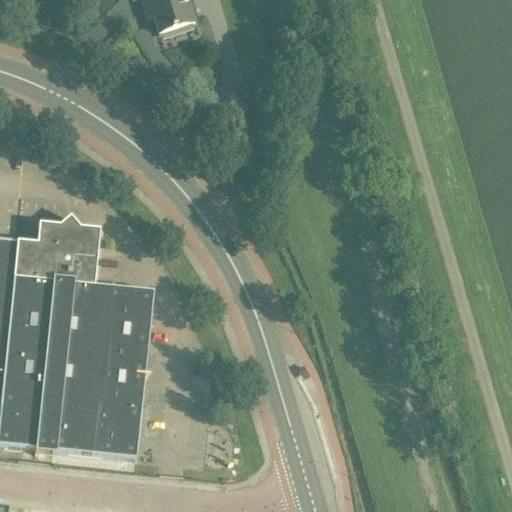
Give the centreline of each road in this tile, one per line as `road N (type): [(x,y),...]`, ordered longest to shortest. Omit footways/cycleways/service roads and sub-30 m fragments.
road 1 (secondary): [(313,511),(255,316),(200,216),(129,143),(0,80)]
road 2 (unclassified): [(374,0),(511,474)]
road 3 (unclassified): [(281,511),(0,484)]
